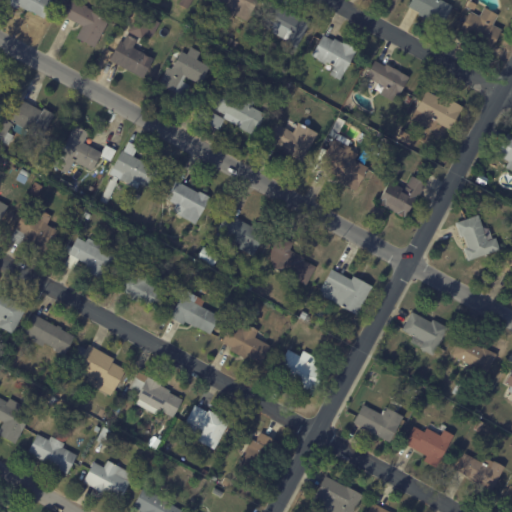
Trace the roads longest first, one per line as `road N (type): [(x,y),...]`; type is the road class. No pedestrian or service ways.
road 1 (tertiary): [(0,37),(511,320)]
road 2 (residential): [(0,254),(468,511)]
road 3 (residential): [(267,511),(511,77)]
road 4 (residential): [(332,0),(511,100)]
